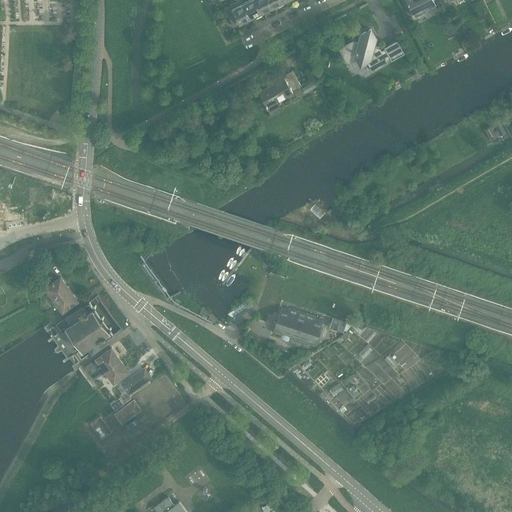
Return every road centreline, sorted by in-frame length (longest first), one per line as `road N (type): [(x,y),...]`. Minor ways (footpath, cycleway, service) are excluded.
road 1 (tertiary): [(339,476),(125,291),(98,259),(84,221)]
road 2 (tertiary): [(84,221),(96,0)]
